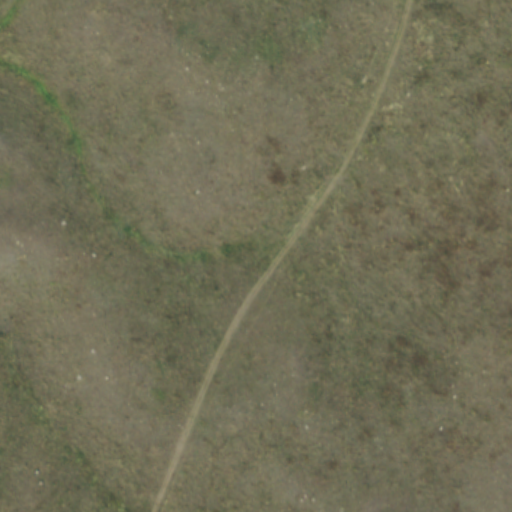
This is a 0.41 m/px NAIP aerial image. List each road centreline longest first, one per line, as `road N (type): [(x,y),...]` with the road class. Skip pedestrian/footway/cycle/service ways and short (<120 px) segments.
road 1 (track): [(160,511),(252,310),(350,317),(511,365)]
road 2 (track): [(252,310),(352,168),(416,0)]
